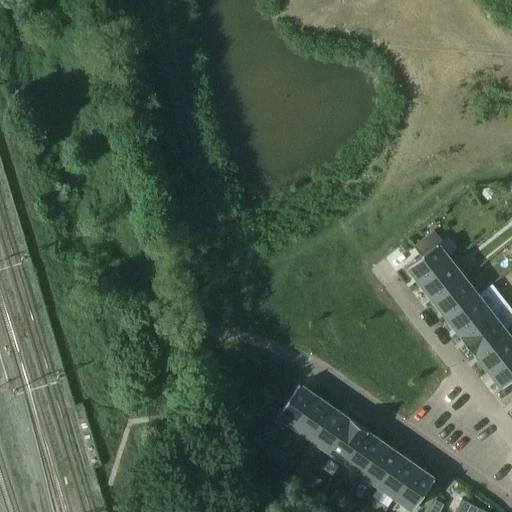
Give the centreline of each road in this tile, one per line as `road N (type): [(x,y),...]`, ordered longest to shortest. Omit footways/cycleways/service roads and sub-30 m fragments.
road 1 (residential): [(511,510),(308,368)]
road 2 (residential): [(511,435),(387,274)]
